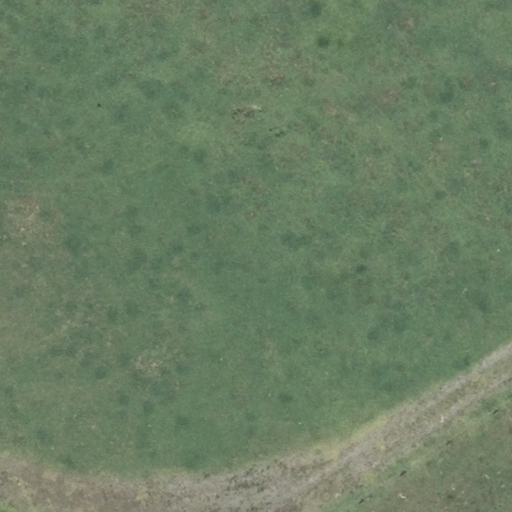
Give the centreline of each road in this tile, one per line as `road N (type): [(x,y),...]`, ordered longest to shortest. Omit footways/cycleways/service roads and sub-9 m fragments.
road 1 (track): [(245,511),(511,336)]
road 2 (track): [(275,492),(74,511)]
